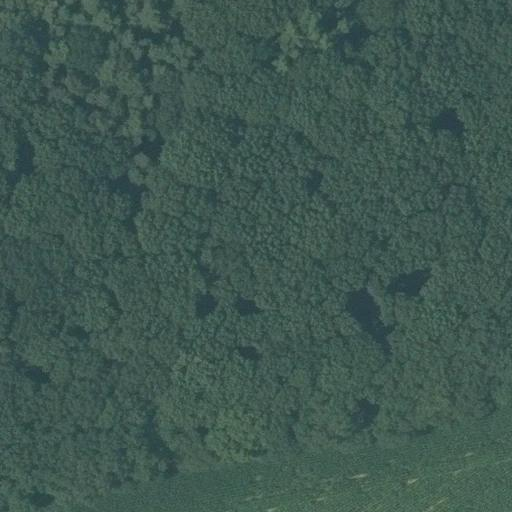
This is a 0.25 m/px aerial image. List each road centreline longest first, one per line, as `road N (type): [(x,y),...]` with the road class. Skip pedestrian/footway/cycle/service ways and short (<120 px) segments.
road 1 (tertiary): [(511,357),(0,460)]
road 2 (track): [(152,429),(236,106)]
